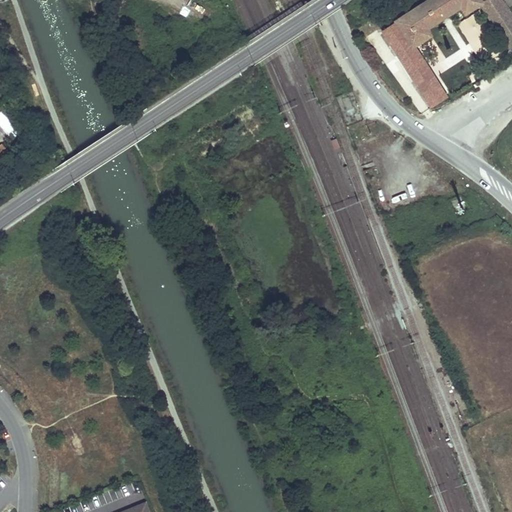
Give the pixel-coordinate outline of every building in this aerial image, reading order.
[(511,51),(511,17),(500,0),(486,0),(483,2),(482,0),(429,0),(382,32),(432,108),(449,97),(416,47),(433,36),(429,29),(462,8),(466,15),(481,5),(511,51)] [(511,0),(503,0),(510,9),(511,7),(511,0)] [(0,161),(9,153),(2,144),(0,145),(0,161)] [(113,503),(116,510),(144,500),(142,493),(113,503)] [(150,511),(146,502),(122,511),(150,511)]
